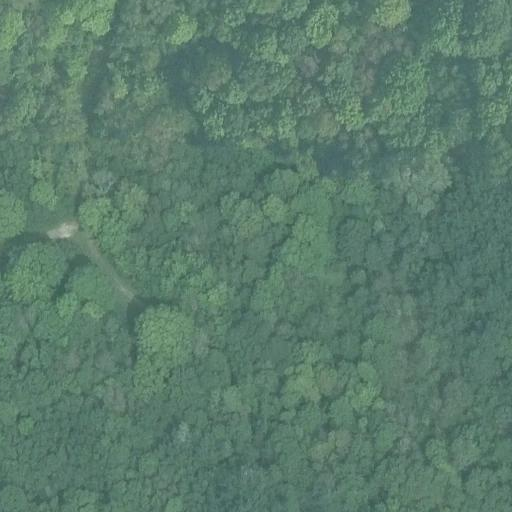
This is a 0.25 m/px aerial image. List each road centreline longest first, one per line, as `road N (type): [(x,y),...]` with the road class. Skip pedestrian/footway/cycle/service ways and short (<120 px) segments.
road 1 (track): [(289,511),(245,385),(113,270),(86,229)]
road 2 (track): [(114,0),(87,106),(86,229)]
